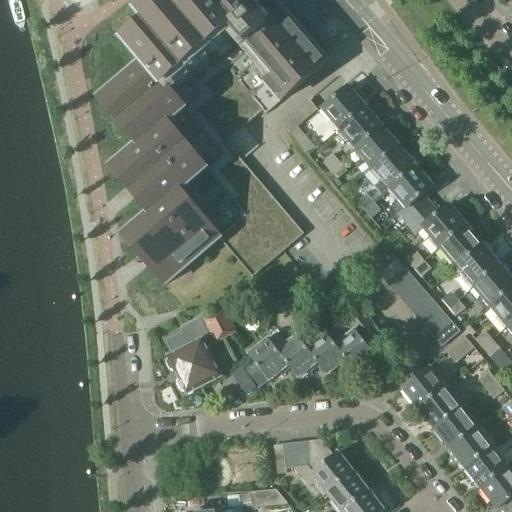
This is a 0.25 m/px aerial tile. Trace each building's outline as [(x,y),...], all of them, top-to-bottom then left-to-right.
[(327,62),(275,0),(160,0),(144,14),(152,23),(128,43),(146,63),(103,100),(141,145),(113,169),(153,215),(127,237),(166,284),(220,238),(253,277),(304,234),(226,143),(264,111),(266,113),(327,62)] [(323,111),(341,132),(369,108),(351,86),(323,111)] [(318,110),(308,102),(283,124),(291,134),(318,110)] [(341,132),(358,151),(386,127),(369,108),(341,132)] [(358,151),(374,170),(402,146),(386,127),(358,151)] [(374,170),(391,190),(419,166),(402,146),(374,170)] [(324,164),(332,173),(342,165),(334,156),(324,164)] [(342,165),(332,173),(338,180),(349,172),(342,165)] [(401,214),(410,225),(433,205),(425,196),(437,186),(419,166),(391,190),(407,209),(401,214)] [(359,204),(366,212),(375,204),(368,195),(359,204)] [(375,204),(366,212),(372,220),(382,211),(375,204)] [(424,228),(442,248),(469,225),(451,205),(441,214),(433,205),(410,225),(418,234),(424,228)] [(442,248),(459,269),(486,245),(469,225),(442,248)] [(459,269),(476,288),(503,265),(486,245),(459,269)] [(378,274),(388,286),(407,269),(390,249),(381,257),(388,266),(378,274)] [(408,262),(416,271),(425,262),(416,252),(412,255),(414,258),(408,262)] [(371,266),(378,274),(388,266),(381,257),(371,266)] [(425,262),(416,271),(423,279),(432,270),(425,262)] [(476,288),(493,309),(511,292),(511,275),(503,265),(476,288)] [(388,286),(396,295),(415,279),(407,269),(388,286)] [(396,295),(405,304),(424,288),(415,279),(396,295)] [(405,304),(412,313),(431,297),(424,288),(405,304)] [(511,292),(493,309),(510,328),(511,326),(511,292)] [(442,302),(450,310),(460,302),(452,293),(442,302)] [(412,313),(420,322),(439,306),(431,297),(412,313)] [(305,299),(295,300),(296,313),(306,312),(305,299)] [(296,313),(295,300),(285,301),(287,314),(296,313)] [(460,302),(450,310),(456,318),(466,309),(460,302)] [(420,322),(428,331),(447,315),(439,306),(420,322)] [(167,363),(171,370),(177,371),(181,379),(178,385),(181,391),(187,392),(189,395),(224,376),(221,370),(224,368),(220,360),(217,362),(208,344),(215,341),(216,344),(237,334),(236,332),(231,322),(232,322),(227,312),(226,312),(225,310),(206,320),(204,317),(179,330),(178,334),(178,335),(168,340),(168,344),(172,353),(169,355),(170,358),(167,363)] [(364,312),(331,338),(336,345),(348,360),(347,361),(357,373),(378,356),(377,353),(391,342),(374,322),(373,323),(364,312)] [(428,331),(436,340),(455,324),(447,315),(428,331)] [(455,324),(436,340),(442,348),(461,331),(455,324)] [(476,341),(484,350),(494,341),(486,332),(476,341)] [(278,333),(270,340),(276,348),(285,341),(278,333)] [(327,333),(307,348),(307,349),(318,363),(317,363),(327,376),(347,361),(348,360),(336,345),(331,338),(327,333)] [(287,345),(279,352),(278,352),(290,366),(289,367),(298,379),(317,363),(318,363),(307,349),(307,348),(298,337),(296,334),(285,343),(287,345)] [(447,352),(457,363),(475,347),(465,336),(447,352)] [(276,348),(270,340),(269,339),(249,355),(254,361),(245,368),(260,387),(269,381),(270,382),(289,367),(290,366),(278,352),(279,352),(276,348)] [(494,341),(484,350),(491,357),(501,349),(494,341)] [(511,363),(502,352),(493,360),(503,372),(511,364),(511,363)] [(403,390),(420,412),(449,388),(432,367),(403,390)] [(479,380),(488,391),(498,382),(490,372),(479,380)] [(420,412),(436,432),(465,409),(464,408),(472,402),(456,382),(449,388),(420,412)] [(498,382),(488,391),(495,400),(506,391),(498,382)] [(511,402),(503,410),(511,420),(511,402)] [(436,432),(452,452),(481,429),(465,409),(436,432)] [(452,452),(467,471),(496,448),(481,429),(452,452)] [(311,462),(307,466),(314,472),(333,457),(321,441),(309,442),(311,462)] [(296,444),(299,467),(307,466),(311,462),(309,442),(296,444)] [(286,468),(288,468),(295,467),(299,467),(296,444),(284,445),(286,468)] [(288,468),(286,468),(284,445),(273,446),(277,475),(288,474),(288,468)] [(467,471),(483,491),(511,468),(496,448),(467,471)] [(318,482),(327,493),(354,472),(339,453),(333,457),(314,472),(307,466),(299,467),(295,467),(311,488),(318,482)] [(506,504),(511,511),(511,468),(483,491),(498,510),(506,504)] [(327,493),(341,511),(343,511),(370,492),(354,472),(327,493)] [(252,493),(253,508),(289,504),(277,490),(252,493)] [(370,492),(343,511),(384,511),(385,511),(370,492)]
